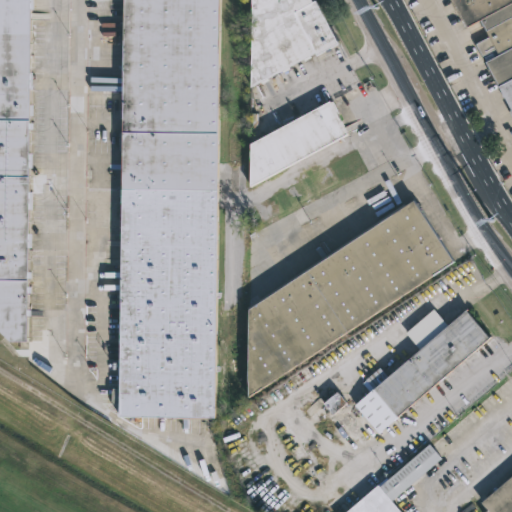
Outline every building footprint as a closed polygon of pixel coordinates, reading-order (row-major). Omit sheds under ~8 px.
[(0,0),(33,0),(33,7),(31,7),(30,70),(32,70),(32,87),(30,87),(30,102),(33,102),(33,114),(29,114),(29,121),(32,121),(32,128),(29,128),(29,151),(32,151),(32,166),(28,166),(28,190),(32,190),(32,208),(28,208),(28,231),(31,231),(31,247),(28,247),(28,270),(31,270),(31,278),(28,278),(28,285),(31,285),(31,292),(28,292),(27,308),(30,308),(30,315),(28,315),(27,341),(9,340),(0,332),(0,0)] [(219,0),(215,419),(119,418),(119,404),(111,404),(112,389),(119,389),(123,0),(219,0)] [(312,0),(313,1),(315,0),(338,44),(316,55),(315,53),(251,87),(251,0),(312,0)] [(511,116),(509,111),(511,109),(487,61),(499,55),(496,49),(483,56),(476,43),(490,36),(481,19),(467,27),(453,0),(511,0),(511,116)] [(349,135),(250,188),(250,144),(263,137),(330,101),(349,135)] [(455,262),(248,399),(248,310),(414,200),(455,262)] [(488,338),(376,433),(352,405),(371,389),(362,379),(378,366),(386,377),(420,348),(406,331),(432,308),(447,325),(465,310),(488,338)] [(324,403),(333,414),(346,402),(337,392),(324,403)] [(441,459),(391,500),(401,511),(344,511),(377,484),(379,486),(429,444),(441,459)] [(511,511),(483,511),(488,507),(484,502),(511,478),(511,511)]
